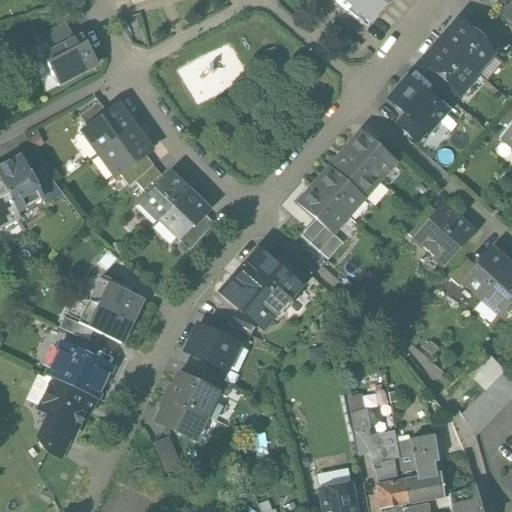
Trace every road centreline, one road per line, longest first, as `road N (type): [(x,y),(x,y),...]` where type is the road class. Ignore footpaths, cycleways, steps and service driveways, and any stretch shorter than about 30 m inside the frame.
road 1 (residential): [(102,481),(189,296),(256,219)]
road 2 (residential): [(122,74),(267,6),(343,75),(355,107)]
road 3 (residential): [(256,219),(410,356),(439,397)]
road 4 (residential): [(355,107),(511,240)]
road 5 (residential): [(256,219),(172,141),(122,74)]
road 6 (residential): [(256,219),(355,107)]
road 7 (residential): [(0,140),(122,74)]
road 8 (residential): [(355,107),(442,0)]
